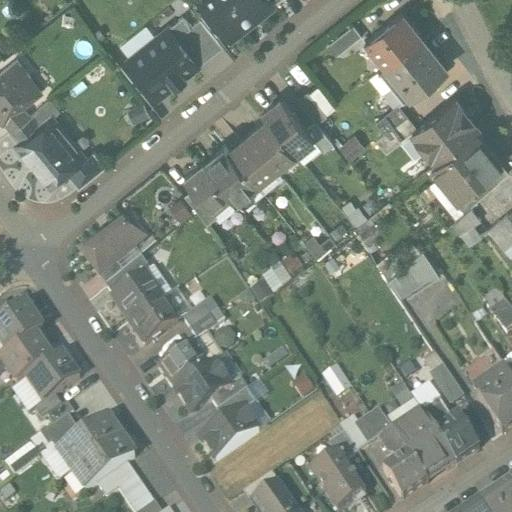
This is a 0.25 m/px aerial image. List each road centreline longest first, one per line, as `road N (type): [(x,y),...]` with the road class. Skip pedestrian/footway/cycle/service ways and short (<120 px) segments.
road 1 (residential): [(339,0),(33,249)]
road 2 (residential): [(33,249),(215,511)]
